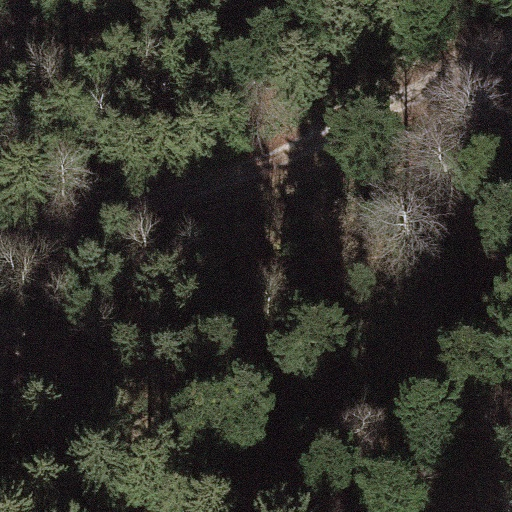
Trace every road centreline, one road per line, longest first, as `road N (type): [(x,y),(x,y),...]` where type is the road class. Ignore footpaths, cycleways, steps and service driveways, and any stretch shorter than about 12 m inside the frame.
road 1 (track): [(511,37),(483,60),(243,173),(0,245)]
road 2 (track): [(0,356),(210,469),(311,511)]
